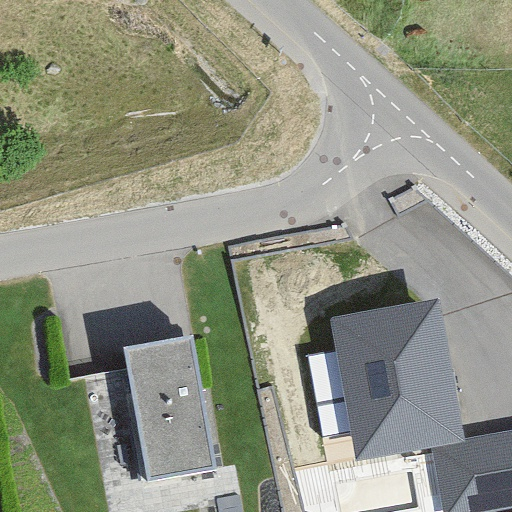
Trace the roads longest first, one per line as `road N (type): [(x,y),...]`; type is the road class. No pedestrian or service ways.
road 1 (residential): [(400,113),(286,212),(0,263)]
road 2 (unclassified): [(400,113),(275,0)]
road 3 (unclassified): [(511,211),(400,113)]
